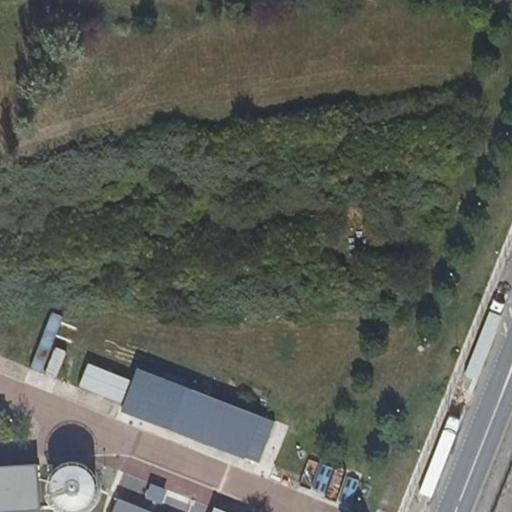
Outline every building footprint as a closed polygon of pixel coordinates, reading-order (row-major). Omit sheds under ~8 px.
[(93,360),(83,383),(124,401),(134,379),(93,360)] [(172,435),(275,469),(291,420),(188,387),(172,435)] [(198,511),(208,487),(136,458),(119,500),(148,511),(198,511)] [(0,511),(41,511),(39,465),(0,466),(0,511)] [(80,467),(74,466),(69,466),(63,468),(59,471),(55,475),(52,480),(50,485),(50,491),(51,497),(54,502),(57,506),(62,509),(67,511),(70,511),(77,511),(78,511),(84,510),(88,507),(92,503),(95,498),(97,493),(97,487),(96,482),(93,477),(90,472),(85,469),(80,467)] [(511,511),(511,467),(493,511),(511,511)]
